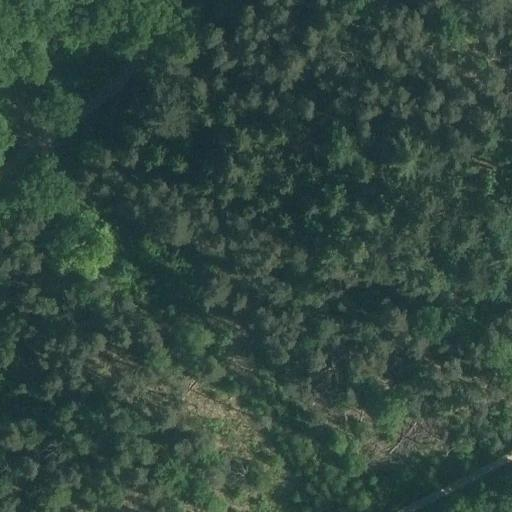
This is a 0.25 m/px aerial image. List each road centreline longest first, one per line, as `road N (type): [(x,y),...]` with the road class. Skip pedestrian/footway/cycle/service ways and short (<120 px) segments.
road 1 (track): [(176,0),(72,119),(0,173)]
road 2 (track): [(511,454),(373,511)]
